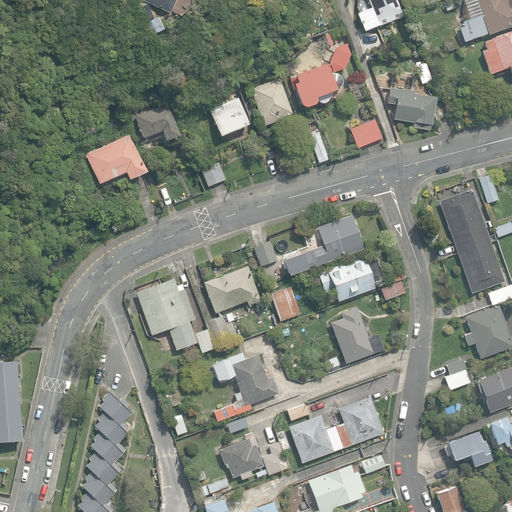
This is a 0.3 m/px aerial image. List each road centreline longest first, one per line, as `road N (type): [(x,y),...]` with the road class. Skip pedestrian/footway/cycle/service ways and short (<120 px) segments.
road 1 (tertiary): [(382,170),(202,218),(93,268),(65,307),(26,511)]
road 2 (residential): [(417,511),(403,460),(422,306),(382,170)]
road 3 (tertiary): [(511,136),(382,170)]
